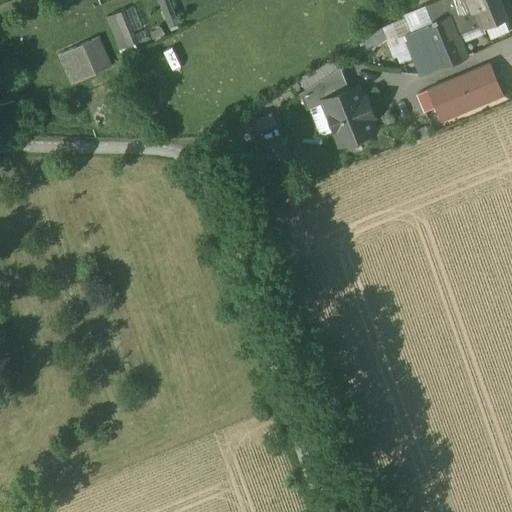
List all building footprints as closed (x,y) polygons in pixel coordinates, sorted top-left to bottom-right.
[(506,0),(437,0),(425,5),(426,6),(433,22),(450,15),(458,33),(481,24),(481,26),(482,26),(511,13),(506,0)] [(123,52),(139,46),(134,35),(145,30),(135,4),(108,15),(123,52)] [(426,6),(404,15),(411,31),(433,22),(426,6)] [(411,31),(406,34),(422,73),(423,73),(423,74),(474,53),(473,51),(467,54),(462,43),(458,33),(450,15),(433,22),(411,31)] [(481,24),(458,33),(462,43),(485,33),(482,26),(481,26),(481,24)] [(97,37),(72,48),(85,78),(110,67),(97,37)] [(488,64),(430,89),(442,119),(501,94),(488,64)] [(340,67),(300,93),(307,109),(324,102),(323,99),(349,89),(340,67)] [(349,89),(323,99),(324,102),(341,144),(374,131),(368,115),(372,114),(367,99),(363,101),(357,86),(349,89)] [(263,154),(253,158),(250,149),(242,152),(261,205),(278,198),(263,154)]
